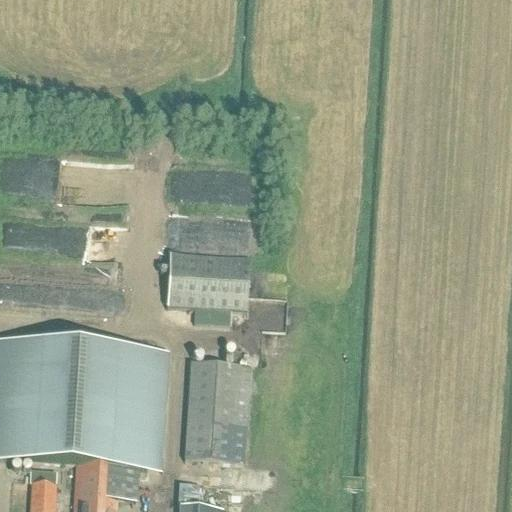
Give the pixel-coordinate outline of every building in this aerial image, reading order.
[(43,190),(43,151),(30,151),(30,190),(43,190)] [(19,252),(44,251),(43,208),(19,208),(19,252)] [(169,261),(166,315),(244,320),(248,266),(169,261)] [(75,470),(73,511),(114,511),(115,506),(122,506),(123,484),(136,485),(136,473),(156,474),(161,359),(62,354),(62,345),(44,344),(43,353),(0,351),(0,469),(31,471),(31,468),(75,470)] [(188,369),(184,466),(233,468),(238,371),(188,369)] [(194,511),(195,503),(207,501),(207,491),(195,490),(169,488),(167,511),(151,510),(151,511),(194,511)] [(30,489),(28,511),(52,511),(54,491),(30,489)]
